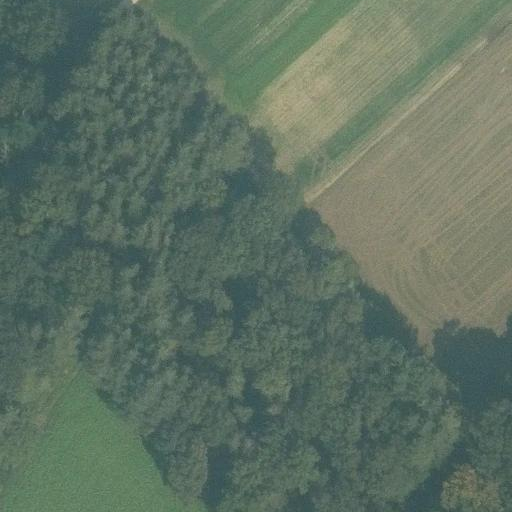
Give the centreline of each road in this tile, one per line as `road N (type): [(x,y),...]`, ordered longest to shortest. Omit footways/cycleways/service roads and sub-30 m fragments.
road 1 (track): [(109,16),(485,461),(473,470)]
road 2 (unclassified): [(128,0),(104,21),(0,233)]
